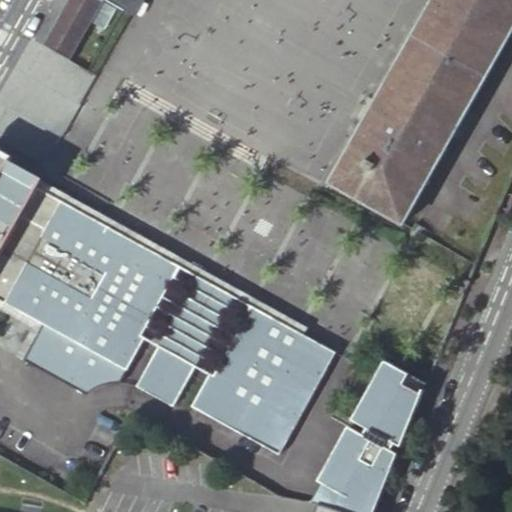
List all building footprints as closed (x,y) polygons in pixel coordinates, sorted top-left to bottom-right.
[(67,0),(50,31),(77,46),(102,0),(67,0)] [(107,0),(123,9),(124,8),(131,12),(137,0),(107,0)] [(511,35),(511,0),(437,0),(335,182),(408,224),(511,35)] [(50,31),(42,45),(50,50),(69,60),(77,46),(50,31)] [(22,359),(84,395),(84,394),(86,393),(87,392),(89,391),(90,390),(92,389),(93,388),(97,387),(100,386),(102,385),(104,384),(107,384),(109,383),(114,383),(117,383),(137,347),(142,338),(139,336),(178,267),(106,226),(103,232),(34,192),(40,182),(0,159),(0,300),(42,324),(22,359)] [(182,269),(178,267),(139,336),(142,338),(137,347),(151,355),(157,346),(193,367),(188,376),(202,384),(207,375),(211,377),(250,308),(246,306),(182,269)] [(333,355),(250,308),(211,377),(207,375),(202,384),(189,407),(275,456),(333,355)] [(193,367),(157,346),(151,355),(134,387),(170,407),(188,376),(193,367)] [(321,483),(310,502),(321,505),(331,508),(336,509),(341,511),(372,511),(379,496),(397,454),(399,447),(421,394),(426,384),(408,375),(383,360),(351,420),(347,427),(317,481),(321,483)] [(0,486),(2,488),(7,479),(35,494),(43,479),(0,455),(0,486)]
